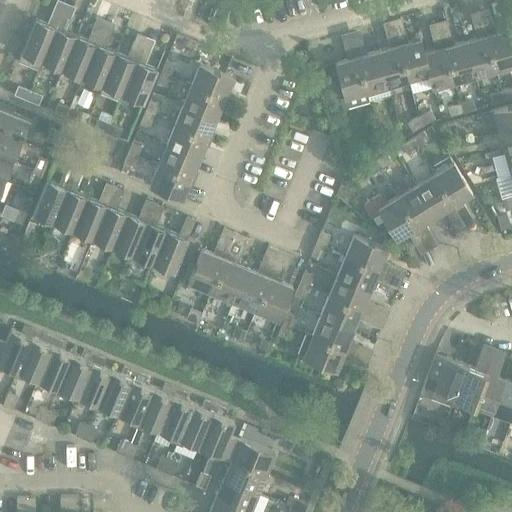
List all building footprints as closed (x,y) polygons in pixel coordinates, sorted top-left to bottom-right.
[(476,20),(492,15),(490,6),(473,11),(476,20)] [(22,51),(18,61),(38,70),(43,60),(60,17),(51,14),(47,23),(35,18),(22,51)] [(76,35),(62,68),(82,76),(106,19),(97,15),(87,39),(76,35)] [(408,79),(428,73),(429,73),(423,52),(424,52),(420,38),(408,41),(401,16),(392,19),(408,79)] [(60,17),(43,60),(62,68),(76,35),(65,30),(69,21),(60,17)] [(102,84),(116,51),(105,46),(115,23),(106,19),(82,76),(102,84)] [(378,50),(387,85),(408,79),(392,19),(382,21),(387,37),(389,47),(378,50)] [(483,25),(496,69),(511,64),(511,44),(507,29),(495,32),(492,23),(483,25)] [(465,40),(475,75),(496,69),(483,25),(474,28),(477,37),(465,40)] [(350,31),(367,90),(387,85),(378,50),(366,53),(363,44),(359,28),(350,31)] [(335,62),(345,97),(340,98),(343,108),(369,101),(366,91),(367,90),(350,31),(341,33),(348,58),(335,62)] [(116,51),(102,84),(99,93),(118,101),(122,92),(146,35),(137,32),(127,56),(116,51)] [(442,37),(454,81),(475,75),(465,40),(453,44),(451,34),(442,37)] [(146,35),(122,92),(143,101),(157,68),(145,63),(155,39),(146,35)] [(429,73),(428,73),(432,87),(454,81),(442,37),(433,39),(435,49),(424,52),(423,52),(429,73)] [(165,59),(161,70),(161,71),(170,75),(175,63),(165,59)] [(200,63),(191,83),(228,99),(231,91),(227,90),(233,76),(200,63)] [(161,71),(155,83),(165,87),(170,75),(161,71)] [(183,104),(216,117),(221,105),(224,107),(228,99),(191,83),(183,104)] [(18,85),(14,94),(26,99),(30,90),(18,85)] [(511,87),(502,90),(504,100),(511,98),(511,87)] [(42,95),(30,90),(26,99),(38,104),(42,95)] [(504,100),(502,90),(488,94),(491,104),(504,100)] [(149,99),(144,111),(154,115),(159,103),(149,99)] [(460,102),(463,112),(475,108),(473,99),(460,102)] [(57,101),(54,111),(66,116),(70,106),(57,101)] [(447,106),(450,115),(450,116),(463,112),(460,102),(447,106)] [(494,112),(499,130),(511,126),(511,103),(493,109),(489,110),(490,113),(494,112)] [(216,117),(183,104),(175,124),(211,139),(214,131),(211,130),(216,117)] [(0,130),(20,139),(29,118),(0,105),(0,130)] [(81,111),(70,106),(66,116),(78,120),(81,111)] [(418,115),(424,124),(435,117),(430,109),(418,115)] [(144,111),(139,123),(149,127),(154,115),(144,111)] [(424,124),(418,115),(407,122),(412,131),(424,124)] [(106,132),(110,123),(97,118),(94,127),(106,132)] [(110,123),(106,132),(118,137),(122,128),(110,123)] [(166,144),(200,157),(205,145),(208,147),(211,139),(175,124),(166,144)] [(500,149),(501,152),(511,149),(511,126),(499,130),(504,148),(500,149)] [(45,140),(55,144),(60,131),(50,127),(45,140)] [(0,153),(12,159),(20,139),(0,130),(0,153)] [(412,137),(418,146),(428,139),(423,130),(412,137)] [(380,139),(385,147),(396,140),(391,132),(380,139)] [(406,153),(418,146),(412,137),(400,144),(406,153)] [(128,151),(137,155),(142,143),(133,139),(128,151)] [(385,147),(380,139),(369,145),(374,154),(385,147)] [(200,157),(166,144),(158,164),(195,179),(198,171),(195,170),(200,157)] [(505,154),(510,172),(511,171),(511,149),(501,152),(502,155),(505,154)] [(137,155),(128,151),(123,163),(132,167),(137,155)] [(0,177),(4,179),(12,159),(0,153),(0,177)] [(375,159),(380,168),(392,162),(386,153),(375,159)] [(34,168),(43,172),(48,160),(39,156),(34,168)] [(380,168),(375,159),(363,167),(357,171),(362,179),(369,175),(380,168)] [(434,173),(458,212),(466,207),(461,199),(472,192),(453,161),(434,173)] [(183,198),(188,185),(192,187),(195,179),(158,164),(150,184),(183,198)] [(46,179),(32,212),(33,212),(32,216),(35,217),(36,213),(53,220),(75,169),(66,165),(58,184),(46,179)] [(43,172),(34,168),(29,180),(38,184),(43,172)] [(69,231),(72,232),(87,196),(76,191),(84,172),(75,169),(53,220),(70,227),(69,231)] [(415,184),(434,215),(444,209),(450,217),(458,212),(434,173),(415,184)] [(76,230),(93,237),(115,185),(106,182),(98,200),(87,196),(72,232),(75,234),(76,230)] [(434,215),(415,184),(397,196),(421,235),(429,230),(424,221),(434,215)] [(109,248),(112,249),(127,212),(116,208),(123,189),(115,185),(93,237),(110,244),(109,248)] [(390,237),(394,234),(396,238),(408,231),(413,240),(421,235),(397,196),(385,203),(380,194),(363,204),(371,217),(380,212),(389,226),(385,229),(390,237)] [(17,208),(27,211),(32,200),(22,196),(17,208)] [(127,212),(112,249),(115,250),(116,247),(133,254),(155,202),(146,198),(138,217),(127,212)] [(152,266),(167,229),(156,224),(163,206),(155,202),(133,254),(150,261),(149,264),(152,266)] [(27,211),(17,208),(12,220),(21,224),(27,211)] [(506,213),(497,215),(501,229),(510,226),(506,213)] [(167,229),(152,266),(155,267),(156,263),(174,271),(195,219),(186,215),(178,234),(167,229)] [(210,294),(236,232),(225,227),(214,253),(202,248),(188,281),(208,290),(207,293),(210,294)] [(316,242),(325,246),(330,234),(321,230),(316,242)] [(236,232),(210,294),(212,296),(214,292),(233,300),(247,267),(237,263),(248,237),(236,232)] [(345,254),(387,272),(391,263),(382,259),(387,247),(354,234),(345,254)] [(325,246),(316,242),(310,255),(320,259),(325,246)] [(247,267),(233,300),(253,308),(251,312),(254,313),(280,250),(268,245),(257,271),(247,267)] [(280,250),(254,313),(257,314),(258,310),(278,319),(292,286),(281,281),(292,255),(280,250)] [(337,274),(370,288),(374,277),(383,281),(387,272),(345,254),(337,274)] [(179,259),(175,268),(183,271),(187,262),(179,259)] [(299,282),(308,286),(313,274),(304,270),(299,282)] [(328,294),(386,318),(389,311),(389,309),(365,299),(370,288),(337,274),(328,294)] [(308,286),(299,282),(294,294),(303,298),(308,286)] [(328,294),(320,314),(353,328),(358,317),(382,327),(386,318),(328,294)] [(287,310),(282,322),(292,326),(297,314),(287,310)] [(312,334),(354,352),(358,343),(349,339),(353,328),(320,314),(312,334)] [(282,322),(277,335),(286,339),(292,326),(282,322)] [(11,326),(0,351),(0,370),(3,364),(15,369),(17,370),(31,335),(32,336),(35,329),(23,324),(21,331),(11,326)] [(236,327),(233,335),(243,339),(246,331),(236,327)] [(17,370),(15,369),(12,375),(20,379),(23,372),(37,378),(54,337),(43,332),(40,339),(32,336),(31,335),(17,370)] [(354,352),(312,334),(303,355),(336,369),(341,357),(350,361),(354,352)] [(54,337),(37,378),(50,384),(48,390),(54,393),(71,352),(63,348),(65,342),(54,337)] [(262,338),(258,347),(265,350),(269,341),(262,338)] [(473,405),(493,348),(482,344),(473,367),(466,364),(453,397),(473,405)] [(493,348),(473,405),(492,412),(504,378),(496,375),(504,352),(493,348)] [(71,352),(54,393),(60,395),(63,389),(77,395),(94,353),(83,349),(80,356),(71,352)] [(435,352),(419,393),(450,405),(453,397),(466,364),(435,352)] [(94,353),(77,395),(90,401),(87,407),(94,409),(111,368),(103,365),(106,358),(94,353)] [(111,368),(94,409),(100,412),(102,405),(117,412),(134,370),(123,365),(120,372),(111,368)] [(135,426),(139,417),(152,386),(144,382),(146,376),(134,370),(117,412),(131,418),(129,423),(135,426)] [(511,419),(511,417),(511,416),(511,379),(511,381),(504,378),(492,412),(511,419)] [(139,417),(135,426),(141,429),(144,422),(158,428),(175,387),(163,382),(160,389),(152,386),(139,417)] [(175,387),(158,428),(171,434),(169,440),(175,443),(192,402),(184,398),(186,392),(175,387)] [(8,391),(2,404),(12,408),(17,395),(8,391)] [(192,402),(175,443),(181,445),(184,439),(198,445),(215,404),(203,399),(200,406),(192,402)] [(40,404),(35,418),(42,421),(48,407),(40,404)] [(215,404),(198,445),(211,450),(208,457),(216,460),(233,419),(224,415),(226,409),(215,404)] [(48,407),(42,421),(51,425),(57,411),(48,407)] [(80,421),(75,434),(82,438),(88,424),(80,421)] [(88,424),(82,438),(91,441),(97,428),(88,424)] [(230,457),(265,472),(274,451),(239,436),(230,457)] [(121,438),(115,451),(123,454),(129,441),(121,438)] [(129,441),(123,454),(132,458),(138,445),(129,441)] [(293,442),(289,451),(303,457),(307,447),(293,442)] [(161,454),(155,468),(163,471),(169,458),(161,454)] [(222,477),(257,492),(265,472),(230,457),(222,477)] [(169,458),(163,471),(172,475),(178,461),(169,458)] [(305,469),(300,483),(313,488),(318,474),(305,469)] [(201,471),(195,484),(205,488),(210,475),(201,471)] [(222,477),(214,497),(248,511),(262,511),(269,497),(256,492),(257,492),(222,477)] [(290,506),(304,511),(312,492),(300,487),(295,498),(293,497),(290,506)] [(68,510),(68,495),(59,496),(59,510),(68,510)] [(68,495),(68,510),(79,510),(78,495),(68,495)] [(25,511),(25,496),(16,497),(16,511),(25,511)] [(25,496),(25,511),(35,511),(35,496),(25,496)] [(214,497),(207,511),(248,511),(214,497)]
